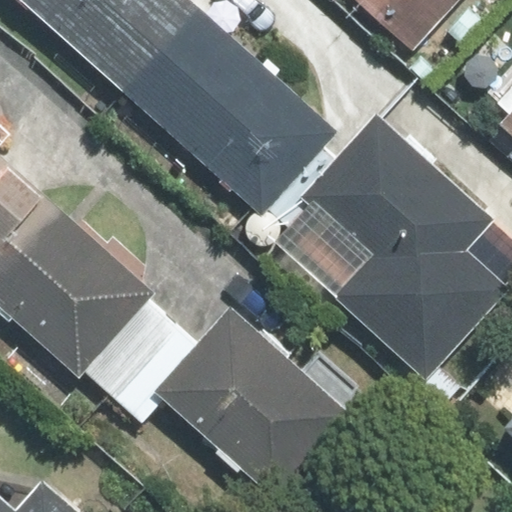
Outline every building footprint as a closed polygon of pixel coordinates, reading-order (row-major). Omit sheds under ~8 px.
[(354,139),(199,0),(56,0),(442,348),(511,270),(511,230),(380,111),(354,139)] [(375,0),(414,34),(445,0),(375,0)] [(511,99),(496,117),(511,132),(511,99)] [(213,323),(0,132),(0,292),(139,416),(180,371),(301,479),(359,415),(232,302),(213,323)] [(511,374),(492,397),(511,415),(511,374)] [(0,481),(0,511),(83,511),(49,480),(26,505),(0,481)]
